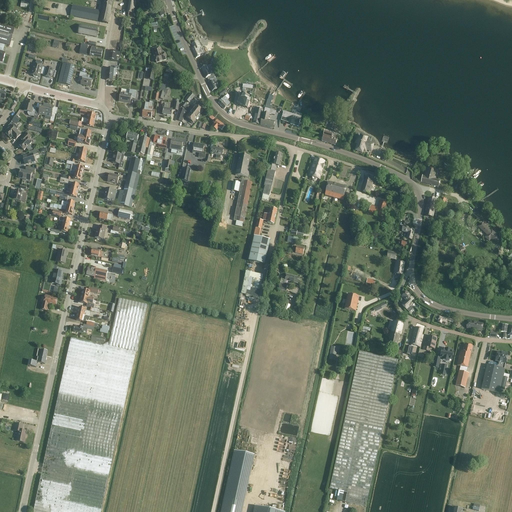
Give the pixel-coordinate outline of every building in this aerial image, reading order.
[(112,0),(103,0),(104,2),(103,2),(102,4),(103,4),(100,22),(108,24),(112,0)] [(136,1),(135,1),(130,0),(128,13),(129,13),(128,16),(133,17),(134,14),(136,1)] [(168,14),(165,5),(158,8),(161,17),(168,14)] [(70,16),(98,22),(100,11),(73,6),(70,16)] [(0,61),(2,62),(3,57),(4,53),(3,53),(5,45),(10,47),(15,29),(0,24),(0,61)] [(80,25),(78,34),(97,38),(99,29),(80,25)] [(198,41),(194,43),(192,44),(194,48),(192,49),(196,58),(200,56),(203,54),(201,50),(202,49),(198,41)] [(81,47),(80,54),(87,55),(88,48),(88,45),(81,44),(81,47)] [(91,56),(96,57),(101,58),(102,51),(96,50),(97,48),(92,47),(91,56)] [(157,63),(162,61),(166,60),(164,53),(162,54),(160,47),(153,49),(155,56),(154,56),(157,63)] [(108,61),(119,62),(121,52),(109,51),(108,61)] [(34,64),(33,70),(31,75),(40,77),(41,74),(45,75),(44,76),(51,78),(51,77),(54,78),(56,72),(53,71),(54,70),(48,68),(47,69),(43,67),(34,64)] [(63,64),(59,79),(58,84),(70,86),(75,67),(63,64)] [(206,67),(202,69),(206,78),(207,81),(211,78),(213,77),(215,76),(210,65),(206,67)] [(106,80),(111,81),(113,81),(113,77),(116,77),(116,69),(114,69),(107,68),(106,80)] [(81,73),(78,82),(81,82),(81,84),(91,87),(92,80),(86,78),(87,74),(81,73)] [(211,78),(207,81),(208,83),(212,91),(217,89),(215,84),(217,83),(215,78),(215,77),(215,76),(213,77),(211,78)] [(168,90),(161,88),(160,92),(160,93),(159,93),(158,99),(159,99),(163,100),(165,94),(167,95),(168,90)] [(130,90),(129,95),(121,93),(119,101),(124,102),(126,102),(126,103),(130,103),(131,98),(135,99),(136,91),(130,90)] [(191,92),(186,99),(189,101),(195,94),(191,92)] [(265,108),(270,110),(269,114),(272,115),(272,114),(276,115),(277,111),(270,109),(271,106),(270,106),(273,96),(269,95),(268,99),(267,99),(265,108)] [(225,96),(218,103),(224,109),(229,104),(230,103),(227,100),(228,100),(225,96)] [(239,98),(238,105),(245,108),(248,101),(245,100),(245,98),(242,96),(241,99),(239,98)] [(34,117),(36,110),(36,109),(33,108),(34,102),(28,101),(27,105),(26,104),(24,111),(28,112),(28,114),(29,116),(34,117)] [(41,104),(40,111),(39,114),(45,116),(48,105),(41,104)] [(163,104),(163,105),(162,110),(164,110),(163,115),(167,116),(171,117),(172,111),(166,110),(167,105),(163,104)] [(54,107),(48,105),(45,116),(51,117),(50,122),(54,122),(55,114),(52,114),(54,107)] [(193,109),(200,115),(203,111),(196,105),(193,109)] [(269,114),(270,110),(265,108),(263,119),(262,119),(261,125),(273,128),(275,122),(268,120),(269,114)] [(81,109),(80,114),(88,116),(87,120),(95,121),(96,115),(92,114),(93,112),(81,109)] [(183,109),(181,113),(193,123),(196,119),(192,116),(191,116),(189,114),(183,109)] [(200,115),(193,109),(189,114),(191,116),(192,116),(196,119),(200,115)] [(256,109),(254,118),(253,123),(260,124),(263,111),(256,109)] [(283,112),(281,121),(291,124),(298,127),(300,122),(301,118),(283,112)] [(16,116),(12,121),(17,125),(20,120),(16,116)] [(95,121),(87,120),(82,118),(81,122),(87,123),(86,126),(93,128),(95,121)] [(217,120),(215,118),(213,121),(215,123),(212,127),(217,130),(218,127),(222,130),(225,125),(217,119),(217,120)] [(16,140),(19,136),(20,135),(17,132),(18,132),(16,130),(18,128),(13,122),(8,127),(10,128),(5,133),(11,139),(12,137),(16,140)] [(329,129),(334,131),(337,125),(331,122),(329,129)] [(80,130),(79,136),(90,139),(92,132),(80,130)] [(332,138),(333,135),(325,132),(322,141),(335,145),(337,140),(332,138)] [(27,133),(24,136),(21,139),(23,142),(19,146),(24,150),(32,143),(29,140),(31,138),(27,133)] [(134,154),(139,135),(128,133),(127,139),(134,141),(133,144),(131,143),(129,152),(134,154)] [(78,138),(78,142),(77,142),(89,145),(90,139),(79,136),(78,138)] [(147,158),(146,161),(151,162),(153,156),(154,147),(153,147),(154,143),(154,144),(159,144),(158,148),(164,149),(166,149),(168,143),(165,142),(166,139),(166,138),(160,137),(156,136),(155,136),(155,138),(154,143),(150,142),(149,146),(147,158)] [(142,138),(139,153),(144,154),(146,148),(147,148),(149,139),(142,138)] [(357,141),(356,145),(358,146),(356,151),(362,153),(363,151),(364,151),(365,150),(365,149),(371,151),(373,146),(370,145),(366,143),(367,140),(366,140),(361,138),(360,142),(357,141)] [(68,146),(75,148),(77,141),(69,139),(68,146)] [(170,149),(172,150),(181,151),(183,142),(177,141),(177,140),(172,139),(171,145),(170,149)] [(193,152),(198,153),(199,153),(198,158),(205,159),(206,153),(203,152),(204,146),(194,144),(193,152)] [(75,153),(76,154),(79,155),(86,156),(88,150),(83,149),(81,148),(77,147),(76,149),(75,153)] [(212,147),(211,152),(211,154),(217,155),(216,158),(220,159),(221,156),(222,156),(223,149),(212,147)] [(37,149),(34,150),(29,152),(30,155),(23,157),(25,164),(35,161),(33,155),(39,154),(37,149)] [(114,153),(112,163),(119,164),(120,161),(123,162),(124,158),(124,156),(125,156),(126,153),(118,151),(118,154),(114,153)] [(303,152),(298,173),(307,175),(312,155),(303,152)] [(277,166),(279,166),(282,154),(276,153),(273,164),(270,163),(262,199),(268,200),(277,166)] [(78,161),(80,162),(85,163),(86,156),(79,155),(78,161)] [(250,157),(239,155),(235,176),(248,178),(250,167),(248,167),(250,157)] [(53,167),(54,160),(48,158),(46,166),(53,167)] [(317,180),(318,179),(320,180),(323,169),(325,161),(315,158),(309,176),(311,177),(311,178),(311,180),(312,181),(314,182),(315,182),(316,181),(317,181),(317,180)] [(132,159),(129,172),(137,174),(140,175),(141,171),(140,171),(137,170),(140,161),(132,159)] [(84,167),(79,166),(72,165),(70,171),(75,172),(82,174),(84,167)] [(19,178),(24,179),(30,181),(32,173),(35,173),(36,169),(28,167),(27,171),(21,170),(19,178)] [(439,187),(440,180),(436,179),(438,170),(426,167),(424,176),(423,176),(421,182),(439,187)] [(189,170),(183,169),(180,182),(186,184),(189,170)] [(74,179),(76,179),(81,180),(82,174),(75,172),(74,179)] [(140,175),(137,174),(129,172),(125,188),(136,190),(140,175)] [(374,180),(375,181),(377,176),(367,172),(365,177),(365,179),(362,192),(369,194),(374,180)] [(110,174),(108,182),(117,184),(119,176),(110,174)] [(71,190),(78,191),(79,185),(73,183),(73,181),(70,180),(66,179),(65,179),(61,178),(60,182),(72,185),(71,190)] [(252,182),(247,181),(242,180),(241,183),(233,182),(232,191),(239,192),(234,221),(237,222),(232,243),(239,244),(243,223),(244,223),(252,182)] [(334,198),(338,185),(328,182),(325,195),(334,198)] [(346,187),(338,185),(334,198),(343,200),(346,187)] [(131,208),(136,190),(125,188),(124,192),(120,191),(117,204),(131,208)] [(23,192),(24,189),(21,189),(20,191),(15,190),(13,200),(21,202),(24,192),(23,192)] [(70,196),(71,197),(76,198),(78,191),(71,190),(67,189),(67,192),(70,193),(70,196)] [(116,191),(106,189),(104,199),(111,201),(112,198),(115,199),(116,191)] [(208,195),(202,202),(206,205),(212,199),(208,195)] [(425,216),(433,218),(437,200),(428,198),(425,216)] [(371,206),(368,213),(383,217),(388,202),(380,200),(378,208),(371,206)] [(62,202),(61,206),(67,207),(74,209),(75,202),(70,201),(68,201),(68,203),(62,202)] [(65,214),(67,214),(72,215),(74,209),(67,207),(58,205),(57,209),(62,210),(62,209),(66,210),(65,214)] [(265,214),(264,219),(264,220),(269,221),(268,223),(274,224),(277,210),(271,208),(269,215),(265,214)] [(118,218),(130,220),(132,213),(120,210),(118,218)] [(99,219),(110,221),(112,222),(113,216),(109,215),(109,214),(101,212),(99,219)] [(62,225),(69,226),(71,220),(61,218),(61,215),(53,213),(52,216),(60,218),(59,220),(63,221),(62,225)] [(495,234),(494,233),(492,231),(491,232),(482,224),(479,227),(488,235),(486,238),(489,241),(491,239),(497,244),(501,241),(494,235),(495,234)] [(61,231),(63,232),(68,233),(69,226),(62,225),(61,231)] [(407,238),(412,240),(414,230),(409,228),(410,226),(407,225),(406,227),(403,226),(402,232),(408,233),(407,238)] [(106,228),(104,227),(100,226),(99,230),(97,230),(95,238),(103,240),(106,228)] [(248,261),(265,265),(270,241),(253,237),(248,261)] [(57,262),(65,264),(65,263),(64,263),(66,257),(68,252),(62,251),(63,247),(56,246),(55,250),(59,251),(57,262)] [(295,253),(298,254),(303,255),(304,248),(297,247),(295,253)] [(91,256),(96,257),(101,258),(103,252),(92,249),(91,256)] [(388,251),(387,259),(396,260),(397,253),(388,251)] [(112,261),(120,262),(124,263),(125,257),(114,254),(112,261)] [(265,265),(248,261),(240,295),(257,298),(265,265)] [(395,273),(398,274),(403,275),(405,262),(397,261),(395,273)] [(49,268),(48,272),(51,272),(52,269),(57,270),(58,266),(50,264),(49,268)] [(96,270),(88,268),(87,275),(94,277),(94,279),(106,281),(108,272),(96,269),(96,270)] [(52,283),(55,284),(60,285),(60,284),(61,279),(62,279),(63,272),(55,271),(52,283)] [(285,280),(293,282),(298,283),(299,278),(287,275),(285,280)] [(278,292),(285,293),(288,285),(280,284),(278,292)] [(82,296),(89,298),(90,292),(98,294),(99,290),(89,288),(88,291),(83,290),(82,296)] [(406,301),(404,302),(402,305),(407,310),(409,307),(408,305),(414,299),(407,291),(402,296),(406,301)] [(348,294),(346,302),(357,304),(359,297),(348,294)] [(41,310),(42,310),(47,311),(49,304),(56,306),(57,299),(50,298),(50,296),(46,295),(45,303),(43,302),(41,310)] [(87,304),(93,305),(94,299),(89,298),(82,296),(80,303),(87,304)] [(57,400),(41,474),(33,511),(101,511),(135,353),(137,353),(147,305),(120,299),(110,342),(104,344),(101,344),(76,339),(71,338),(57,400)] [(357,304),(346,302),(345,309),(356,312),(357,304)] [(79,308),(78,314),(85,315),(85,316),(90,317),(91,313),(86,312),(87,309),(79,308)] [(78,314),(76,320),(83,322),(83,321),(86,322),(86,319),(89,320),(90,317),(85,316),(85,315),(78,314)] [(438,320),(439,320),(438,323),(441,324),(445,325),(447,319),(440,317),(438,320)] [(469,320),(467,328),(482,331),(483,323),(469,320)] [(391,333),(400,335),(403,324),(394,322),(391,333)] [(74,332),(82,334),(87,335),(88,329),(84,328),(84,327),(79,326),(79,328),(75,327),(74,332)] [(363,327),(361,336),(365,337),(365,334),(366,334),(367,331),(370,332),(371,328),(363,327)] [(415,327),(414,332),(411,344),(420,347),(423,335),(422,335),(423,330),(415,327)] [(400,335),(391,333),(388,345),(397,347),(400,335)] [(105,338),(97,336),(92,335),(91,341),(96,342),(104,344),(105,342),(106,342),(107,340),(105,340),(105,338)] [(435,348),(436,343),(437,338),(429,336),(427,343),(425,342),(423,350),(427,351),(428,346),(435,348)] [(461,366),(456,386),(465,388),(468,374),(466,373),(472,346),(465,344),(463,351),(460,351),(457,366),(461,366)] [(331,347),(329,360),(335,361),(338,348),(331,347)] [(28,366),(31,367),(36,368),(37,363),(45,364),(48,352),(38,349),(37,357),(38,357),(37,362),(29,360),(28,366)] [(454,352),(442,350),(440,358),(443,358),(443,360),(449,361),(449,359),(452,360),(454,352)] [(345,502),(366,506),(398,359),(360,351),(330,489),(347,493),(345,502)] [(497,367),(487,365),(481,389),(499,393),(505,369),(504,369),(505,363),(506,363),(508,354),(498,352),(496,361),(498,362),(497,367)] [(16,441),(19,442),(24,443),(24,442),(25,436),(26,436),(27,431),(22,430),(23,425),(16,423),(14,432),(18,432),(16,441)] [(224,499),(220,511),(241,511),(244,504),(254,455),(234,451),(224,499)]
